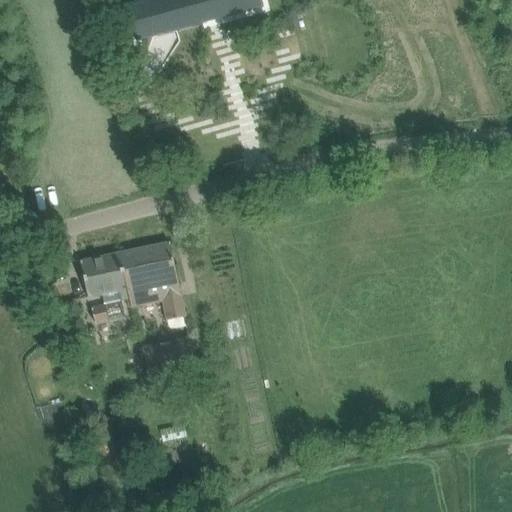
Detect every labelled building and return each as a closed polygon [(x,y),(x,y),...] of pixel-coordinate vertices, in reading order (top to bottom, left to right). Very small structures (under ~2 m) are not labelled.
[(154,0),(144,3),(144,5),(153,36),(153,38),(207,23),(204,12),(218,8),(221,19),(264,8),(264,6),(258,7),(256,0),(154,0)] [(81,263),(85,282),(88,299),(118,293),(120,301),(129,299),(130,308),(150,304),(146,280),(176,273),(170,244),(81,263)] [(176,273),(146,280),(150,304),(164,301),(168,321),(185,317),(176,273)] [(91,308),(94,324),(109,321),(105,305),(91,308)] [(190,339),(143,349),(148,376),(149,376),(152,388),(198,378),(195,366),(196,366),(190,339)] [(113,441),(90,447),(98,477),(100,487),(123,481),(121,471),(113,441)]
